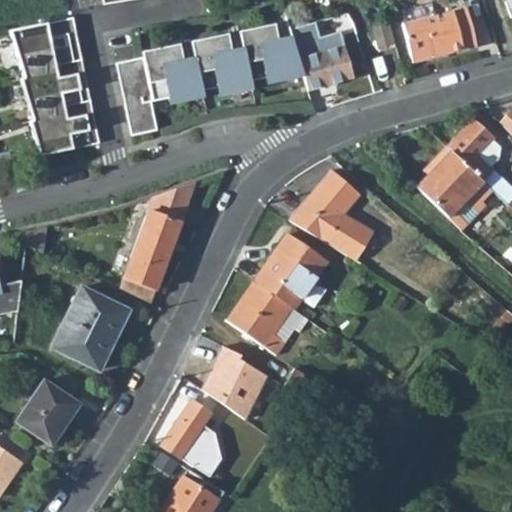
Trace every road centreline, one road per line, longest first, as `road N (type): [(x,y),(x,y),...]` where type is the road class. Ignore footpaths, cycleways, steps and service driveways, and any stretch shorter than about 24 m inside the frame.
road 1 (residential): [(288,159),(255,193),(71,511)]
road 2 (residential): [(120,180),(90,24),(196,4)]
road 3 (residential): [(511,76),(354,124),(288,159)]
road 4 (residential): [(288,159),(245,143),(120,180)]
road 5 (residential): [(120,180),(0,210)]
